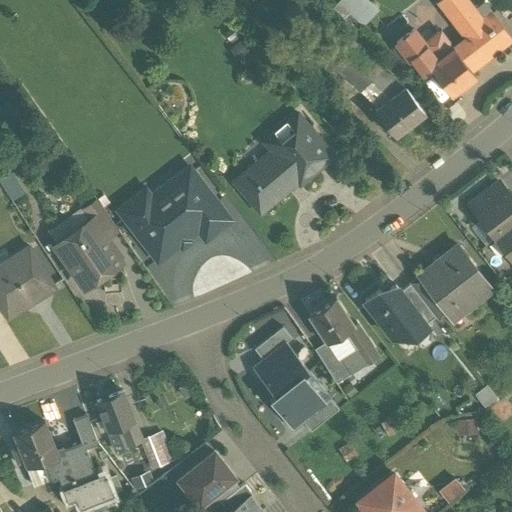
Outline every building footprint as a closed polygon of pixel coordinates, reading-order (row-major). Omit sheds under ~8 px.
[(366,25),(381,6),(374,0),(339,0),(338,1),(366,25)] [(492,12),(482,20),(467,0),(437,0),(483,59),(511,37),(492,12)] [(334,24),(312,49),(361,90),(378,71),(382,66),(334,24)] [(436,60),(413,30),(397,42),(411,59),(414,57),(424,70),(429,67),(429,66),(436,60)] [(436,60),(429,66),(429,67),(450,94),(475,75),(454,47),(436,60)] [(388,72),(382,66),(378,71),(384,76),(388,72)] [(406,87),(375,110),(394,136),(425,113),(406,87)] [(280,143),(234,181),(259,211),(296,180),(300,184),(333,155),(297,112),(272,133),(280,143)] [(189,168),(126,216),(158,257),(198,226),(199,225),(190,213),(199,206),(193,198),(205,189),(189,168)] [(13,170),(0,178),(13,198),(26,190),(13,170)] [(500,182),(471,205),(478,214),(507,192),(500,182)] [(228,218),(205,189),(193,198),(199,206),(190,213),(199,225),(198,226),(205,236),(228,218)] [(507,192),(478,214),(496,238),(511,225),(511,195),(508,191),(507,192)] [(118,229),(97,199),(82,209),(89,219),(90,219),(104,239),(104,238),(118,229)] [(89,219),(55,243),(85,286),(120,262),(104,238),(104,239),(90,219),(89,219)] [(511,225),(496,238),(511,258),(511,225)] [(29,245),(0,263),(0,303),(8,317),(55,287),(29,245)] [(444,257),(435,264),(434,262),(418,275),(447,313),(467,297),(472,303),(491,289),(457,245),(443,255),(444,257)] [(447,313),(418,275),(409,282),(438,320),(447,313)] [(409,282),(409,283),(410,284),(401,291),(426,324),(435,317),(438,320),(409,282)] [(401,291),(396,284),(383,294),(379,289),(365,301),(393,338),(406,328),(413,338),(428,326),(426,324),(401,291)] [(334,297),(308,314),(326,342),(343,331),(352,325),(352,324),(334,297)] [(326,342),(348,375),(379,355),(369,338),(368,339),(356,321),(352,324),(352,325),(343,331),(326,342)] [(287,344),(293,339),(283,327),(256,349),(263,359),(285,342),(287,344)] [(252,368),(275,397),(303,374),(308,370),(287,344),(285,342),(263,359),(252,368)] [(348,375),(326,342),(315,349),(337,383),(348,375)] [(275,397),(271,400),(295,430),(304,422),(327,404),(303,374),(275,397)] [(122,389),(96,399),(107,430),(119,425),(134,420),(122,389)] [(339,409),(331,400),(327,404),(304,422),(312,432),(339,409)] [(86,412),(73,417),(82,439),(82,440),(85,439),(87,446),(97,442),(86,412)] [(44,419),(13,433),(18,445),(12,448),(17,461),(23,459),(26,465),(44,458),(58,453),(57,449),(44,419)] [(134,420),(119,425),(126,444),(141,438),(134,420)] [(141,438),(154,468),(176,459),(163,429),(141,438)] [(82,439),(57,449),(58,453),(65,471),(60,473),(69,498),(77,495),(80,504),(112,492),(104,470),(97,471),(87,446),(85,439),(82,440),(82,439)] [(214,452),(179,481),(198,504),(204,499),(230,477),(233,475),(214,452)] [(58,453),(44,458),(51,476),(60,473),(65,471),(58,453)] [(393,473),(358,500),(367,511),(413,511),(420,507),(393,473)] [(230,477),(204,499),(212,509),(225,498),(238,487),(230,477)] [(238,487),(225,498),(232,508),(248,495),(249,497),(252,494),(244,483),(238,487)] [(232,508),(226,511),(260,511),(249,497),(248,495),(232,508)]
